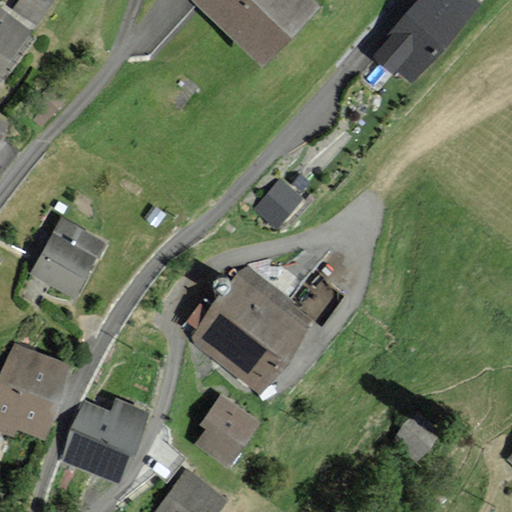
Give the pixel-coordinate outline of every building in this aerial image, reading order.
[(54,0),(19,0),(14,7),(38,24),(54,0)] [(192,0),(271,72),(326,11),(314,0),(192,0)] [(421,0),(376,51),(412,83),(482,4),(478,0),(421,0)] [(0,76),(33,33),(0,7),(0,76)] [(281,179),(256,208),(280,228),(305,199),(281,179)] [(108,242),(62,217),(31,274),(78,299),(108,242)] [(311,320),(245,271),(195,338),(261,387),(311,320)] [(69,367),(15,346),(0,386),(0,428),(14,434),(18,424),(44,434),(69,367)] [(259,423),(223,396),(203,423),(210,428),(199,443),(229,464),(259,423)] [(112,409),(84,399),(61,458),(122,482),(149,412),(115,400),(112,409)] [(444,434),(416,412),(391,443),(419,465),(444,434)] [(216,511),(226,498),(186,470),(155,511),(216,511)]
